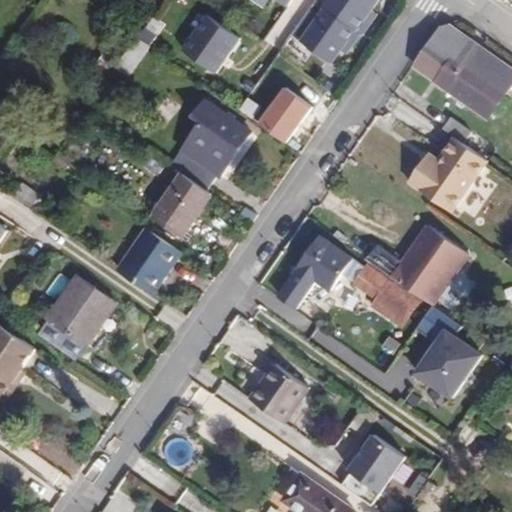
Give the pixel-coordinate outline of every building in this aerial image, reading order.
[(330,0),(329,3),(324,0),(318,0),(294,35),(334,63),(378,0),(330,0)] [(187,14),(174,5),(171,10),(183,19),(187,14)] [(173,34),(178,27),(183,19),(171,10),(154,35),(166,44),(173,34)] [(216,74),(243,39),(206,11),(180,46),(216,74)] [(183,30),(178,27),(173,34),(178,37),(183,30)] [(134,69),(145,53),(134,45),(123,61),(134,69)] [(121,57),(110,50),(96,70),(107,78),(121,57)] [(439,81),(490,118),(510,89),(459,53),(439,81)] [(287,84),(258,120),(286,142),(315,106),(287,84)] [(262,108),(249,99),(241,110),(254,119),(262,108)] [(185,175),(208,191),(220,174),(222,176),(252,132),(207,101),(196,116),(204,122),(174,167),(185,175)] [(465,143),(472,133),(452,119),(445,129),(465,143)] [(489,161),(455,137),(439,160),(433,169),(424,162),(410,182),(453,212),(489,161)] [(74,160),(61,150),(54,160),(67,169),(74,160)] [(439,160),(430,153),(424,162),(433,169),(439,160)] [(214,195),(208,191),(185,175),(155,218),(184,238),(214,195)] [(41,198),(24,186),(18,194),(35,206),(41,198)] [(111,202),(104,216),(118,224),(125,210),(111,202)] [(417,225),(387,203),(361,238),(392,260),(417,225)] [(0,224),(0,243),(9,231),(0,224)] [(428,225),(392,276),(433,305),(469,253),(428,225)] [(183,253),(148,228),(120,269),(155,294),(183,253)] [(322,237),(282,296),(298,307),(317,279),(333,290),(345,273),(382,299),(375,309),(402,327),(419,304),(322,237)] [(79,277),(50,318),(40,311),(29,328),(77,362),(118,304),(79,277)] [(458,401),(486,342),(422,313),(395,372),(458,401)] [(13,384),(37,349),(2,325),(0,323),(0,398),(6,402),(15,389),(13,384)] [(359,355),(323,330),(314,343),(350,369),(359,355)] [(37,349),(13,384),(15,389),(41,352),(37,349)] [(286,423),(311,388),(276,364),(252,399),(286,423)] [(44,383),(21,415),(48,434),(71,402),(44,383)] [(328,467),(344,476),(378,416),(362,407),(328,467)] [(373,432),(342,484),(376,504),(407,452),(373,432)] [(357,511),(304,474),(286,501),(301,511),(357,511)]
